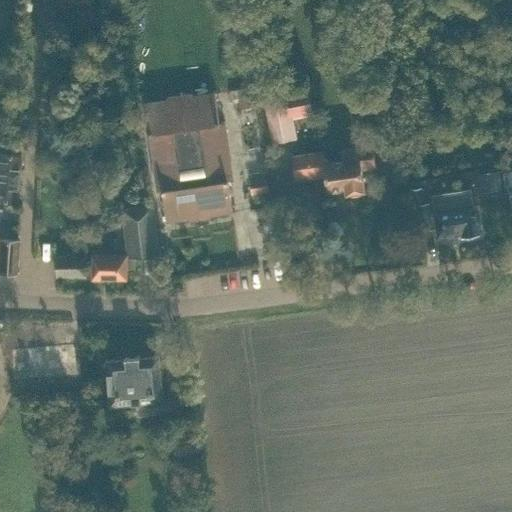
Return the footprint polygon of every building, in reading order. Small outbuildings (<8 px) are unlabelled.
[(237,89),(240,110),(253,108),(250,87),(237,89)] [(312,116),(308,91),(263,99),(271,144),(297,139),(293,119),(312,116)] [(209,216),(232,213),(227,181),(226,182),(224,164),(226,164),(229,160),(227,145),(223,142),(221,143),(218,125),(219,125),(214,94),(192,97),(192,94),(181,96),(186,129),(171,131),(175,160),(153,163),(157,193),(162,192),(166,222),(189,219),(189,221),(210,219),(209,216)] [(22,97),(12,96),(9,142),(19,143),(22,97)] [(375,102),(362,105),(366,120),(379,117),(375,102)] [(18,156),(18,149),(0,147),(0,202),(14,204),(19,156),(18,156)] [(361,170),(375,168),(372,147),(340,151),(341,161),(324,164),(322,153),(291,157),(294,180),(325,176),(327,191),(345,189),(346,193),(364,191),(361,170)] [(478,174),(480,193),(501,190),(499,171),(478,174)] [(77,172),(67,172),(67,189),(77,189),(77,172)] [(433,230),(429,203),(424,203),(422,188),(410,190),(416,232),(433,230)] [(478,236),(473,208),(473,207),(470,190),(431,196),(438,237),(462,234),(462,238),(478,236)] [(134,257),(159,254),(153,206),(121,211),(127,256),(92,256),(92,280),(126,280),(126,269),(134,269),(134,257)] [(0,273),(14,275),(16,240),(0,239),(0,273)] [(85,278),(85,257),(57,256),(57,278),(85,278)] [(42,347),(45,378),(77,376),(74,344),(42,347)] [(13,381),(45,378),(42,347),(10,349),(13,381)] [(110,405),(162,401),(159,357),(139,359),(139,357),(126,358),(126,360),(106,361),(110,405)] [(177,449),(191,447),(190,437),(189,438),(187,417),(173,419),(175,439),(176,439),(177,449)]
